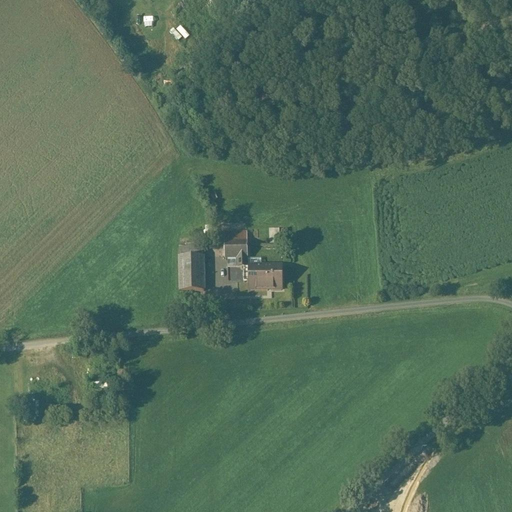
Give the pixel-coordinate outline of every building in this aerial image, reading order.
[(181,23),(172,32),(181,41),(190,32),(181,23)] [(282,234),(281,227),(271,228),(272,243),(286,242),(286,234),(282,234)] [(243,278),(249,278),(248,267),(246,267),(246,234),(224,234),(224,259),(237,259),(237,267),(243,267),(243,278)] [(202,257),(179,258),(180,293),(204,292),(202,257)] [(281,266),(248,267),(249,278),(249,291),(281,290),(281,266)]
